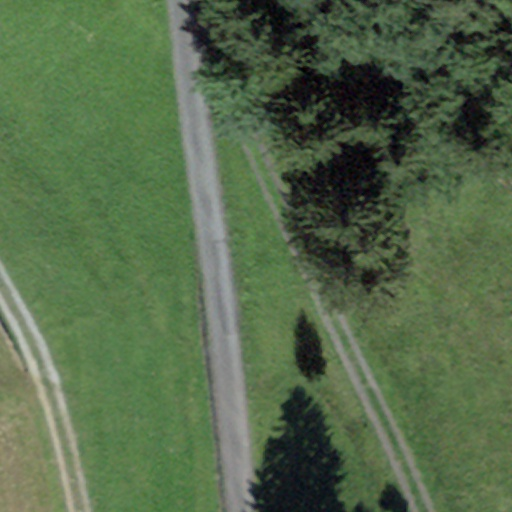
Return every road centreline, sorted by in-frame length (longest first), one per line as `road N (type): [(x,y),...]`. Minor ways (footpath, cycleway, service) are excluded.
road 1 (unclassified): [(170,0),(174,53),(219,251),(247,511)]
road 2 (track): [(79,511),(70,429),(0,277)]
